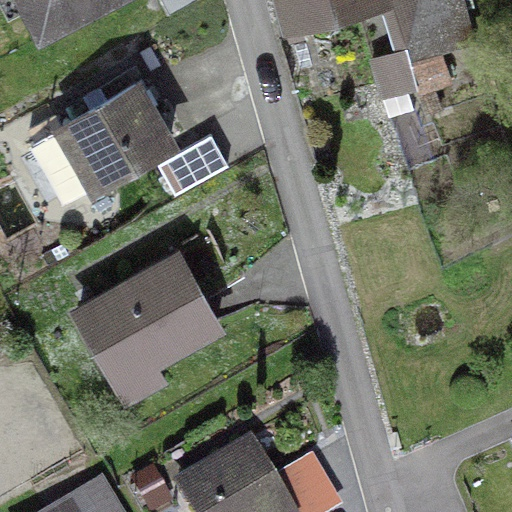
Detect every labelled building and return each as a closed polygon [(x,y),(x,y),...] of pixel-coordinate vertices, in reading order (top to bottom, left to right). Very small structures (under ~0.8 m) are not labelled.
[(17,0),(38,39),(113,0),(17,0)] [(273,0),(285,42),(300,38),(295,19),(364,1),(367,12),(389,5),(403,51),(465,31),(456,0),(273,0)] [(392,55),(369,62),(379,97),(403,90),(392,55)] [(446,83),(444,76),(414,86),(425,115),(436,110),(428,91),(446,83)] [(93,188),(166,146),(132,86),(50,132),(42,119),(25,128),(33,142),(28,145),(62,203),(92,186),(93,188)] [(175,189),(229,164),(214,134),(161,160),(175,189)] [(214,329),(172,256),(75,310),(116,384),(214,329)] [(282,511),(247,451),(182,490),(194,511),(282,511)]
